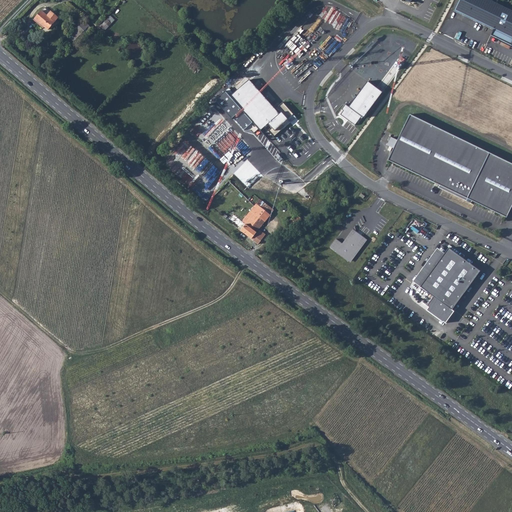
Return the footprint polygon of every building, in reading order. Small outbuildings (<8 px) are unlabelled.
[(511,13),(484,0),(460,0),(454,12),(495,31),(492,37),(511,46),(511,13)] [(50,15),(44,9),(34,20),(47,31),(58,19),(52,13),(50,15)] [(107,28),(116,20),(111,15),(102,24),(107,28)] [(71,35),(77,40),(90,27),(84,22),(71,35)] [(247,80),(228,96),(258,130),(266,123),(270,128),(267,130),(273,137),(290,123),(287,120),(293,115),(282,102),(273,110),(247,80)] [(364,81),(347,105),(344,103),(339,109),(343,110),(340,115),(355,126),(379,93),(364,81)] [(511,164),(408,114),(386,160),(499,215),(511,188),(511,164)] [(511,188),(499,215),(505,217),(511,203),(511,188)] [(257,202),(262,206),(264,207),(267,202),(261,197),(257,202)] [(257,214),(262,206),(257,202),(255,205),(251,209),(257,214)] [(271,213),(275,208),(267,202),(264,207),(271,213)] [(294,214),(298,218),(307,207),(302,204),(294,214)] [(271,213),(264,207),(262,206),(257,214),(266,221),(271,213)] [(247,216),(252,220),(257,214),(251,209),(247,216)] [(252,238),(259,229),(266,221),(257,214),(252,220),(247,216),(243,220),(241,219),(239,222),(244,227),(241,230),(252,238)] [(259,229),(252,238),(259,243),(264,236),(263,235),(264,232),(259,229)] [(367,240),(352,229),(342,244),(335,239),(329,247),(350,263),(367,240)] [(450,309),(479,270),(447,247),(443,253),(435,263),(430,260),(428,258),(423,265),(425,266),(430,270),(419,286),(432,296),(425,305),(432,309),(430,312),(444,322),(447,318),(445,316),(450,309)] [(430,260),(435,263),(443,253),(438,249),(430,260)] [(430,270),(425,266),(414,282),(419,286),(430,270)]
